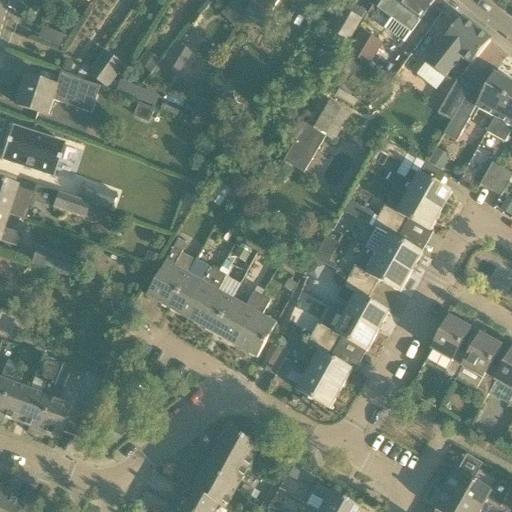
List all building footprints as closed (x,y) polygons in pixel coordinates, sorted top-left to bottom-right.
[(269,19),(280,0),(250,0),(247,5),(269,19)] [(405,44),(413,33),(436,0),(384,0),(378,8),(393,18),(385,30),(405,44)] [(348,43),(362,20),(344,10),(331,32),(348,43)] [(427,65),(446,80),(463,58),(472,65),(491,41),(463,19),(444,42),(427,65)] [(61,45),(64,37),(46,28),(42,36),(61,45)] [(360,34),(348,55),(363,64),(376,43),(360,34)] [(178,44),(164,67),(179,76),(193,54),(178,44)] [(162,61),(149,51),(139,64),(151,74),(162,61)] [(105,52),(88,75),(108,90),(125,67),(105,52)] [(63,75),(58,88),(28,78),(18,107),(48,117),(54,101),(75,109),(84,82),(63,75)] [(480,111),(495,119),(511,89),(511,83),(496,75),(484,96),(472,90),(460,113),(459,112),(453,123),(445,136),(458,143),(471,120),(474,122),(480,111)] [(439,115),(453,123),(459,112),(460,113),(472,90),(474,87),(459,79),(439,115)] [(221,96),(218,85),(205,89),(209,100),(221,96)] [(488,133),(507,143),(511,133),(511,89),(496,119),(488,133)] [(334,142),(349,116),(322,100),(286,159),(306,172),(327,138),(328,138),(334,142)] [(141,103),(136,115),(150,120),(155,108),(141,103)] [(196,108),(187,104),(184,110),(193,114),(196,108)] [(64,146),(11,128),(1,161),(53,179),(64,146)] [(403,164),(409,153),(386,140),(380,151),(403,164)] [(451,158),(439,150),(430,164),(442,172),(451,158)] [(392,184),(391,185),(409,195),(441,213),(443,210),(452,194),(440,187),(421,176),(428,164),(426,164),(418,159),(417,160),(411,172),(406,180),(397,175),(396,177),(392,184)] [(491,192),(503,169),(493,164),(481,186),(491,192)] [(511,173),(503,169),(491,192),(502,198),(511,179),(511,173)] [(387,173),(383,180),(392,184),(396,177),(387,173)] [(0,213),(7,216),(8,215),(25,221),(30,206),(33,194),(16,189),(17,188),(0,182),(0,213)] [(84,184),(79,199),(110,210),(115,195),(84,184)] [(58,194),(53,210),(83,220),(88,205),(58,194)] [(409,220),(430,233),(441,213),(409,195),(398,214),(385,206),(379,217),(403,231),(409,220)] [(511,205),(505,202),(500,211),(511,217),(511,216),(511,205)] [(367,210),(362,220),(371,225),(376,216),(367,210)] [(0,243),(15,248),(19,234),(3,229),(7,216),(0,213),(0,243)] [(398,241),(403,231),(379,217),(373,227),(376,229),(364,248),(412,274),(422,255),(398,241)] [(147,297),(169,309),(189,275),(174,267),(182,253),(187,244),(178,240),(147,297)] [(239,247),(234,257),(246,263),(251,254),(239,247)] [(36,248),(31,266),(67,278),(73,261),(36,248)] [(357,266),(352,274),(350,278),(374,292),(380,282),(401,294),(412,274),(364,248),(354,265),(357,266)] [(333,259),(319,251),(315,259),(328,266),(333,259)] [(148,254),(146,261),(156,265),(159,257),(148,254)] [(189,275),(169,309),(176,313),(191,322),(219,273),(211,268),(203,283),(202,282),(201,283),(189,275)] [(219,273),(191,322),(214,334),(233,300),(219,292),(227,277),(219,273)] [(337,275),(335,280),(336,286),(341,288),(346,279),(337,275)] [(343,288),(337,298),(352,306),(346,316),(378,333),(389,315),(389,314),(369,303),(375,292),(374,292),(350,278),(349,278),(343,289),(343,288)] [(289,281),(285,289),(293,293),(297,286),(289,281)] [(258,288),(255,293),(262,297),(265,292),(258,288)] [(233,300),(214,334),(236,347),(263,298),(262,297),(255,293),(247,308),(245,307),(233,300)] [(111,297),(109,307),(114,318),(122,324),(130,306),(111,297)] [(263,298),(236,347),(242,350),(246,353),(255,357),(258,359),(269,338),(277,325),(263,317),(271,302),(269,301),(263,298)] [(0,334),(18,341),(20,334),(18,333),(22,321),(0,312),(0,334)] [(313,336),(338,349),(343,340),(367,353),(378,333),(346,316),(336,335),(319,325),(313,336)] [(424,365),(456,382),(458,378),(469,358),(459,352),(471,330),(451,318),(424,365)] [(309,372),(342,391),(353,371),(332,360),(338,349),(313,336),(307,346),(320,353),(309,372)] [(469,358),(458,378),(471,386),(476,393),(487,399),(489,396),(500,375),(489,370),(502,347),(488,340),(482,336),(472,353),(469,358)] [(279,348),(266,372),(276,377),(290,354),(279,348)] [(511,353),(500,375),(489,396),(511,409),(511,353)] [(7,362),(5,368),(14,372),(16,365),(7,362)] [(35,394),(22,426),(30,429),(31,429),(29,435),(35,438),(39,439),(67,366),(62,364),(53,387),(45,384),(40,396),(35,394)] [(67,366),(39,439),(43,441),(46,435),(57,440),(60,432),(75,438),(86,414),(80,411),(79,411),(72,408),(59,402),(63,390),(72,368),(67,366)] [(0,380),(0,424),(19,374),(5,369),(0,380)] [(331,410),(342,391),(309,372),(298,392),(331,410)] [(19,374),(0,424),(3,425),(5,421),(5,419),(22,426),(35,394),(18,387),(22,376),(19,374)] [(292,396),(287,405),(296,410),(301,401),(292,396)] [(221,438),(214,451),(247,470),(258,450),(256,448),(260,441),(247,435),(243,441),(225,431),(221,438)] [(265,447),(257,461),(270,468),(278,454),(265,447)] [(236,490),(247,470),(214,451),(203,471),(236,490)] [(294,468),(289,476),(294,479),(299,477),(302,472),(294,468)] [(225,510),(236,490),(203,471),(191,491),(217,506),(225,510)] [(488,499),(496,505),(501,508),(511,489),(507,486),(484,473),(478,483),(458,472),(454,479),(451,477),(443,490),(481,511),(488,499)] [(318,511),(357,511),(359,510),(316,486),(311,495),(324,502),(318,511)] [(250,488),(247,493),(256,498),(259,493),(250,488)] [(173,501),(171,505),(184,511),(213,511),(217,506),(191,491),(187,489),(179,504),(173,501)] [(6,490),(0,500),(0,511),(19,511),(22,507),(7,498),(10,492),(6,490)] [(480,511),(481,511),(443,490),(436,503),(439,504),(436,511),(437,511),(480,511)] [(274,511),(279,511),(285,502),(275,497),(269,509),(274,511)]
